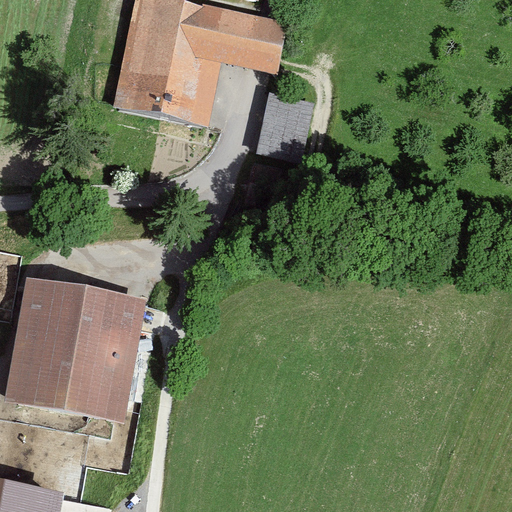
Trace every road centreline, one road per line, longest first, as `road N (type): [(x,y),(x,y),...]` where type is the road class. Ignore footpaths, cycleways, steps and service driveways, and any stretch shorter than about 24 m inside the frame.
road 1 (track): [(158,511),(182,308),(216,233),(217,175)]
road 2 (unclassified): [(217,175),(170,205),(0,207)]
road 3 (residential): [(287,0),(217,175)]
